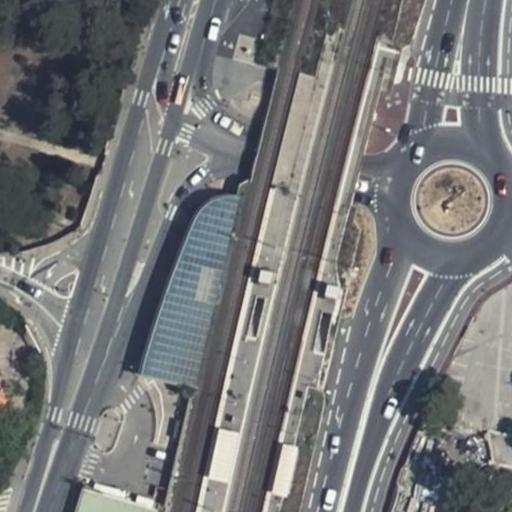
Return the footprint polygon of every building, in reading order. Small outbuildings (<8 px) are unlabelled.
[(254,11),(248,34),(263,38),(269,15),(254,11)] [(174,275),(166,301),(142,377),(196,387),(215,314),(225,273),(244,197),(220,197),(206,205),(188,236),(174,275)] [(267,271),(261,270),(258,282),(265,283),(271,284),(273,272),(267,271)] [(335,288),(328,286),(325,299),(332,301),(339,302),(342,289),(335,288)] [(239,436),(222,432),(211,478),(229,482),(239,436)] [(296,446),(283,444),(272,494),(285,497),(290,497),(301,447),(296,446)] [(83,487),(75,511),(157,511),(158,508),(83,487)]
